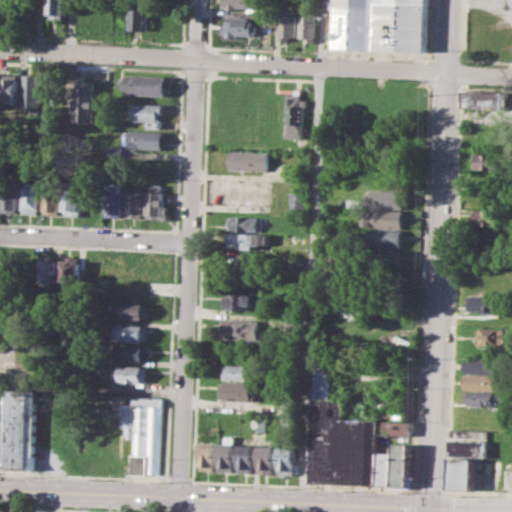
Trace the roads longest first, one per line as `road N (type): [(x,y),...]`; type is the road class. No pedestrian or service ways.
road 1 (residential): [(0,49),(511,75)]
road 2 (secondary): [(0,488),(511,511)]
road 3 (tertiary): [(448,0),(430,511)]
road 4 (residential): [(197,0),(178,498)]
road 5 (residential): [(190,242),(0,232)]
